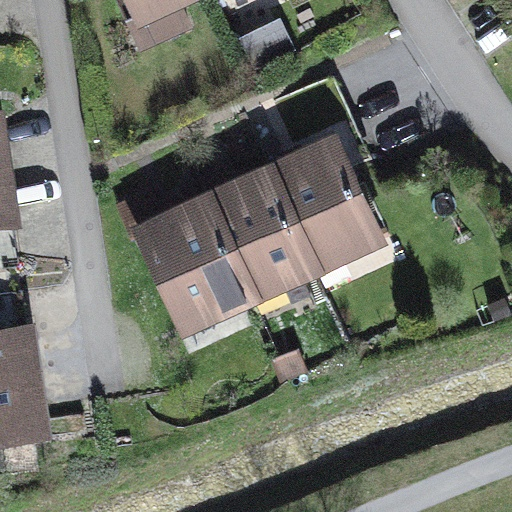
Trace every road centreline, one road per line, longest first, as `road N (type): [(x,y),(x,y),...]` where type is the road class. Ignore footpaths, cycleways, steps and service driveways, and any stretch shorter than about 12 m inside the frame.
road 1 (residential): [(49,0),(107,396)]
road 2 (residential): [(511,141),(489,122),(412,0)]
